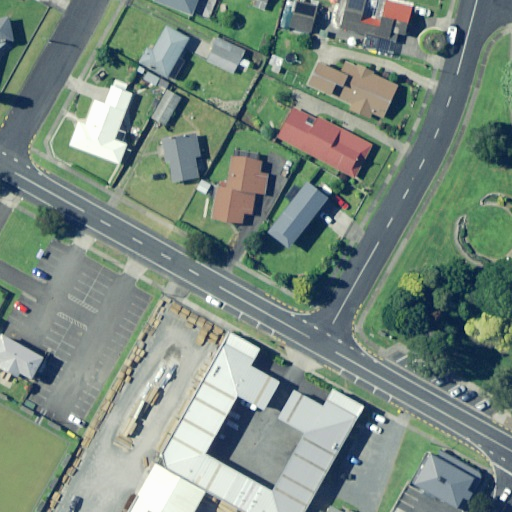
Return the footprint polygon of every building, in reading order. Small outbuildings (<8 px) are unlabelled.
[(154,0),(154,1),(192,17),(198,0),(154,0)] [(267,0),(253,0),(254,0),(252,6),(263,11),(267,0)] [(365,7),(366,0),(346,0),(345,6),(340,5),(334,27),(372,37),(369,48),(392,53),(397,34),(403,36),(410,7),(381,0),(376,0),(375,9),(365,7)] [(316,7),(296,1),(289,28),(310,33),(316,7)] [(0,43),(14,40),(9,18),(0,19),(0,43)] [(162,76),(167,79),(188,38),(165,26),(154,48),(146,44),(136,63),(149,70),(143,81),(156,87),(162,76)] [(244,55),(245,51),(218,37),(205,61),(233,76),(238,65),(245,68),(251,58),(244,55)] [(318,63),(308,85),(337,98),(351,105),(349,110),(368,119),(371,113),(382,118),(396,86),(344,62),(340,72),(318,63)] [(127,86),(114,81),(104,105),(94,101),(85,124),(78,122),(69,146),(118,165),(125,146),(113,142),(131,94),(124,92),(127,86)] [(180,98),(166,91),(157,108),(151,105),(145,115),(164,126),(180,98)] [(371,145),(293,105),(276,138),(354,178),(371,145)] [(198,157),(193,135),(160,143),(164,163),(167,162),(172,183),(198,178),(194,158),(198,157)] [(209,220),(241,225),(243,214),(252,216),(255,193),(264,194),(267,174),(259,173),(261,161),(230,156),(225,188),(214,187),(212,200),(204,199),(203,210),(211,211),(209,220)] [(305,181),(266,233),(290,251),(329,199),(305,181)] [(211,333),(164,307),(108,404),(155,431),(211,333)] [(35,352),(0,332),(0,365),(21,377),(35,352)] [(265,377),(207,343),(138,463),(224,511),(280,511),(335,416),(280,385),(260,420),(287,435),(254,492),(191,456),(223,399),(245,412),(265,377)] [(461,477),(420,453),(402,484),(444,508),(461,477)] [(156,511),(126,495),(116,511),(156,511)] [(324,506),(320,511),(354,511),(333,500),(329,509),(324,506)]
